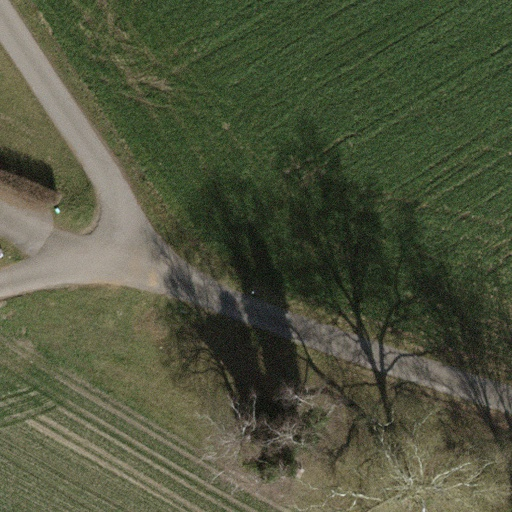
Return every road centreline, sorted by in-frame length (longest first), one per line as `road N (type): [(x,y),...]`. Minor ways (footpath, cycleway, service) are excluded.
road 1 (track): [(511,401),(274,326),(142,263)]
road 2 (unclassified): [(84,260),(142,263),(109,180),(0,9)]
